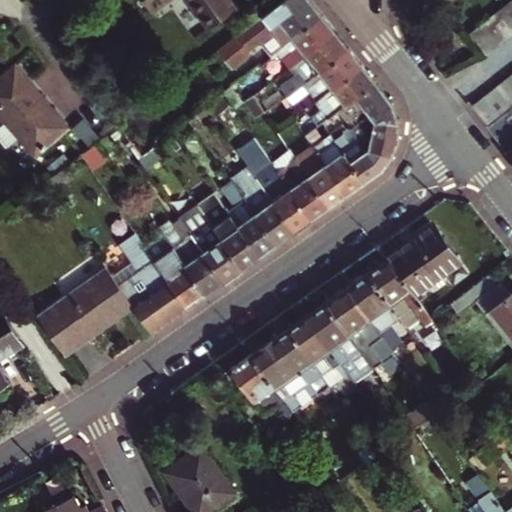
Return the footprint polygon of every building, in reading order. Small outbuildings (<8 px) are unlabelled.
[(144,0),(153,13),(170,0),(188,0),(209,29),(244,3),(241,0),(144,0)] [(259,49),(266,59),(271,56),(270,55),(275,51),(284,46),(284,43),(293,36),(323,14),(311,0),(282,0),(200,63),(213,80),(252,49),(259,49)] [(511,0),(468,30),(482,51),(511,31),(511,0)] [(323,14),(293,36),(299,44),(282,57),(288,66),(294,63),(336,31),(323,14)] [(336,31),(294,63),(299,70),(287,79),(279,85),(286,94),(318,70),(349,47),(336,31)] [(361,63),(349,47),(318,70),(323,77),(290,102),(298,113),(315,99),(361,63)] [(281,72),(287,79),(299,70),(294,63),(288,66),(281,72)] [(318,124),(323,120),(340,106),(375,80),(361,63),(315,99),(321,108),(311,115),(318,124)] [(0,112),(36,153),(67,126),(14,67),(0,80),(0,112)] [(500,78),(511,93),(511,72),(510,70),(500,78)] [(510,112),(511,110),(511,93),(500,78),(490,86),(510,112)] [(366,105),(377,119),(379,122),(395,110),(394,106),(375,80),(340,106),(349,117),(366,105)] [(242,102),(230,85),(223,90),(235,107),(242,102)] [(277,101),(264,85),(253,94),(264,110),(277,101)] [(479,95),(499,121),(510,112),(490,86),(479,95)] [(253,94),(245,99),(257,115),(264,110),(253,94)] [(489,128),(499,121),(479,95),(469,103),(489,128)] [(358,134),(364,143),(368,148),(372,145),(394,151),(397,143),(399,125),(395,110),(379,122),(377,119),(358,134)] [(508,152),(511,149),(511,110),(510,112),(499,121),(489,128),(508,152)] [(306,133),(313,144),(321,137),(314,126),(306,133)] [(335,136),(343,148),(365,179),(381,168),(394,151),(372,145),(368,148),(364,143),(358,148),(350,139),(343,130),(335,136)] [(364,143),(358,134),(350,139),(358,148),(364,143)] [(321,137),(313,144),(347,192),(365,179),(343,148),(335,155),(321,137)] [(79,155),(87,165),(105,152),(97,141),(79,155)] [(162,151),(154,141),(138,154),(145,164),(162,151)] [(273,161),(313,216),(330,204),(290,148),(273,161)] [(251,168),(296,228),(313,216),(273,161),(268,153),(250,166),(251,168)] [(234,181),(257,212),(278,241),(296,228),(251,168),(234,181)] [(240,224),(261,253),(278,241),(257,212),(234,181),(221,191),(232,205),(227,207),(240,224)] [(179,216),(191,233),(225,279),(243,266),(211,220),(198,202),(179,216)] [(221,212),(211,220),(243,266),(261,253),(240,224),(227,207),(221,212)] [(161,229),(163,232),(207,292),(225,279),(191,233),(184,239),(171,222),(161,229)] [(437,227),(390,259),(416,296),(463,263),(437,227)] [(118,283),(132,302),(153,331),(188,306),(153,257),(133,230),(116,243),(130,263),(128,271),(131,274),(118,283)] [(166,248),(153,257),(188,306),(207,292),(163,232),(158,237),(166,248)] [(416,296),(390,259),(369,273),(390,303),(402,295),(418,316),(424,325),(432,319),(416,296)] [(38,318),(64,352),(132,302),(118,283),(105,266),(38,318)] [(369,273),(349,287),(384,337),(398,358),(411,349),(399,331),(394,335),(387,324),(392,321),(399,315),(390,303),(369,273)] [(481,284),(489,294),(501,284),(493,274),(481,284)] [(491,313),(511,338),(511,296),(501,284),(489,294),(478,303),(488,315),(491,313)] [(328,303),(374,368),(377,373),(386,367),(371,346),(384,337),(349,287),(328,303)] [(390,303),(399,315),(406,325),(418,316),(402,295),(390,303)] [(328,303),(311,314),(351,374),(356,380),(374,368),(328,303)] [(511,338),(491,313),(488,315),(486,317),(511,349),(511,338)] [(0,381),(4,378),(0,371),(0,354),(21,341),(19,338),(16,339),(0,314),(0,381)] [(289,329),(330,390),(351,374),(311,314),(289,329)] [(392,321),(399,331),(407,326),(406,325),(399,315),(392,321)] [(394,335),(399,331),(392,321),(387,324),(394,335)] [(289,329),(254,354),(296,414),(330,390),(289,329)] [(296,414),(254,354),(232,370),(255,402),(258,401),(267,415),(281,406),(290,418),(296,414)] [(472,375),(478,384),(491,374),(485,365),(472,375)] [(44,391),(49,399),(55,396),(49,387),(44,391)] [(431,405),(409,420),(415,429),(437,413),(431,405)] [(409,420),(391,433),(397,442),(415,429),(409,420)] [(394,457),(421,437),(415,429),(397,442),(388,448),(392,454),(394,457)] [(391,433),(369,449),(375,458),(388,448),(397,442),(391,433)] [(500,436),(477,452),(486,465),(509,449),(500,436)] [(202,447),(166,471),(194,511),(207,511),(234,493),(202,447)] [(365,465),(368,471),(392,454),(388,448),(375,458),(365,465)] [(323,496),(328,504),(350,488),(345,480),(343,481),(323,496)] [(472,511),(473,511),(505,511),(504,511),(485,483),(472,492),(481,504),(472,511)] [(107,511),(104,505),(90,511),(86,504),(80,506),(74,494),(43,509),(43,511),(107,511)]
